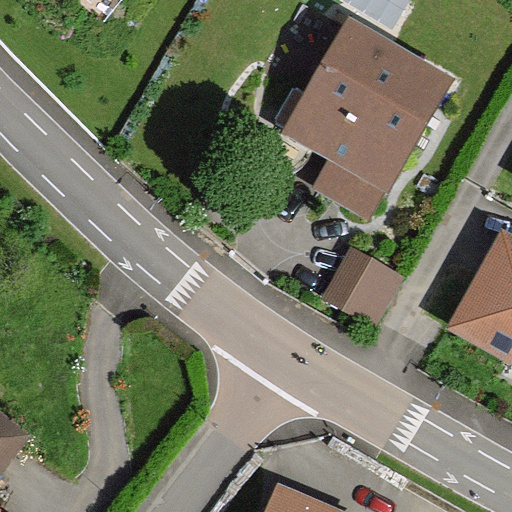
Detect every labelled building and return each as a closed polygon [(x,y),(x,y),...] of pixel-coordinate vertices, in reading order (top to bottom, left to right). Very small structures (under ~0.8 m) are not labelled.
[(121,0),(84,0),(109,18),(121,0)] [(375,54),(324,137),(314,151),(351,174),(364,182),(344,211),(389,237),(465,107),(375,54)] [(359,328),(387,344),(414,296),(385,281),(359,328)] [(481,354),(511,371),(511,284),(503,300),(509,304),(481,354)] [(0,475),(28,437),(0,416),(0,475)] [(313,511),(285,499),(279,511),(313,511)]
